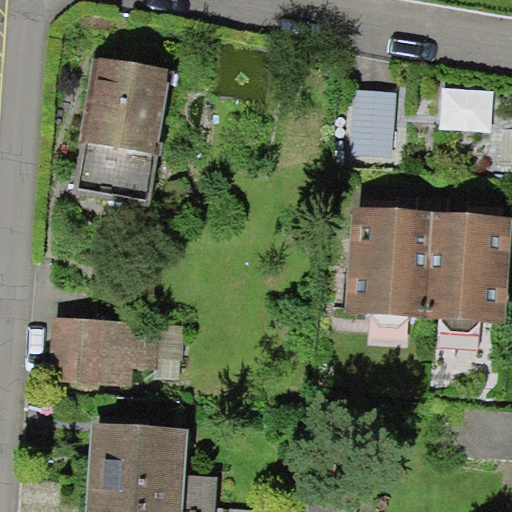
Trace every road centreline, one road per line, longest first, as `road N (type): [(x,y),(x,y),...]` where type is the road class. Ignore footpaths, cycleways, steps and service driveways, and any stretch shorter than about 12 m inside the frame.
road 1 (residential): [(0,395),(29,0)]
road 2 (residential): [(233,0),(511,47)]
